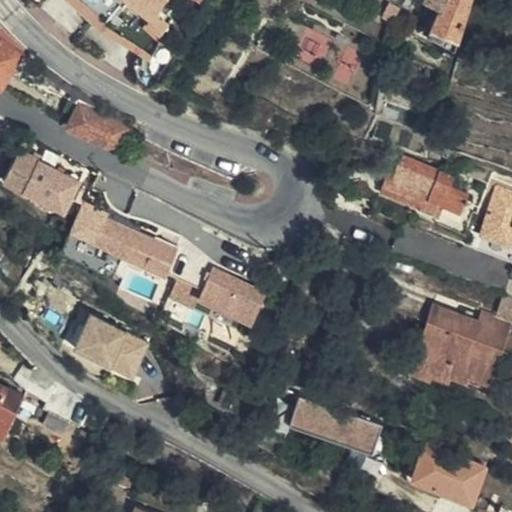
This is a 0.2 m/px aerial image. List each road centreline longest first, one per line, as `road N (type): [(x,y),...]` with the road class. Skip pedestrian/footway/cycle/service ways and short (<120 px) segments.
road 1 (unclassified): [(3,0),(97,84),(269,160),(293,190),(285,212),(236,217),(139,178),(0,98)]
road 2 (residential): [(0,317),(148,420),(312,511)]
